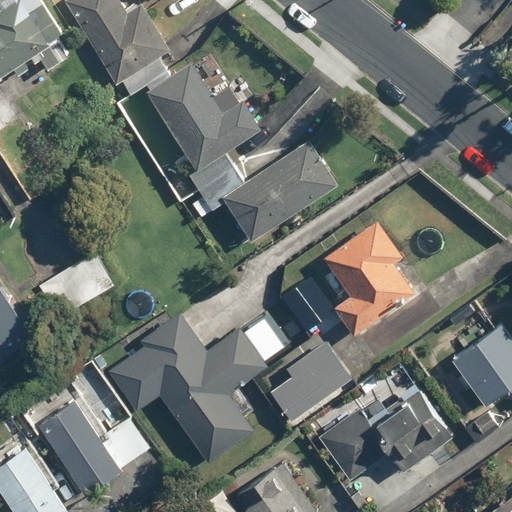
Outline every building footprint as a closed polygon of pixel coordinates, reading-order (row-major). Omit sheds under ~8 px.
[(0,78),(82,27),(64,0),(9,0),(0,6),(0,78)] [(74,0),(125,74),(176,39),(149,0),(137,0),(134,2),(133,0),(74,0)] [(207,165),(269,123),(250,95),(231,107),(196,56),(153,85),(207,165)] [(0,141),(28,124),(3,85),(0,87),(0,141)] [(257,234),(343,181),(314,136),(229,190),(257,234)] [(362,324),(419,285),(400,258),(409,252),(382,214),(327,253),(353,291),(343,298),(362,324)] [(121,269),(101,239),(39,282),(59,312),(121,269)] [(0,354),(42,326),(0,263),(0,354)] [(272,359),(244,320),(214,341),(186,302),(142,333),(147,339),(114,362),(143,403),(166,386),(215,455),(260,423),(234,386),(272,359)] [(511,327),(507,320),(460,354),(494,400),(511,386),(511,327)] [(361,374),(332,333),(289,363),(296,372),(278,385),(301,417),(361,374)] [(411,466),(460,431),(423,380),(376,414),(365,399),(323,430),(355,473),(395,444),(411,466)] [(89,492),(157,444),(139,419),(112,438),(81,394),(40,423),(89,492)] [(504,422),(492,406),(468,425),(480,441),(504,422)] [(79,511),(81,511),(33,443),(0,466),(0,475),(25,511),(79,511)] [(314,511),(322,506),(288,458),(229,500),(237,511),(314,511)]
